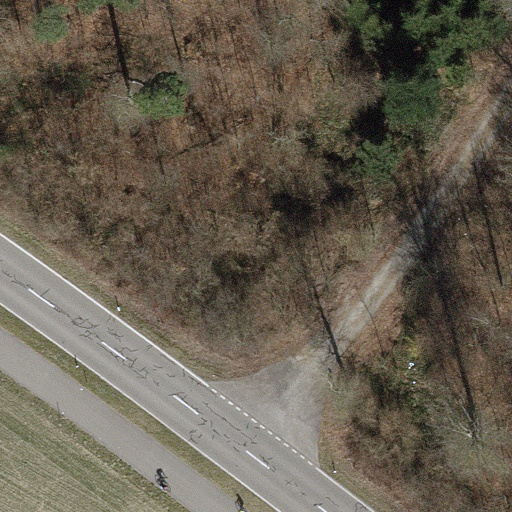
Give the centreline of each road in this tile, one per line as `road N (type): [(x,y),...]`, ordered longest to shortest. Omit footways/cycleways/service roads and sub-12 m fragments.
road 1 (track): [(511,79),(366,302),(230,452)]
road 2 (tertiary): [(314,511),(0,289)]
